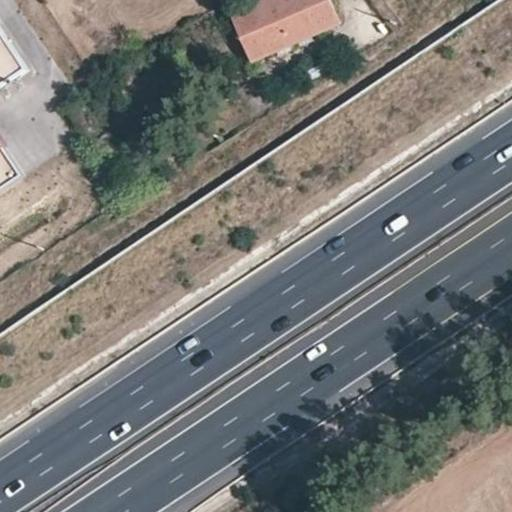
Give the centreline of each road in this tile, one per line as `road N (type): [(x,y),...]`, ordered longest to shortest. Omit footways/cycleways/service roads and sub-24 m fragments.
road 1 (motorway): [(511,147),(0,486)]
road 2 (motorway): [(103,511),(511,242)]
